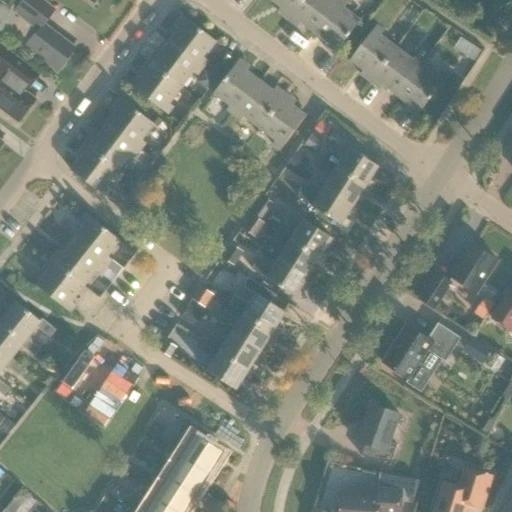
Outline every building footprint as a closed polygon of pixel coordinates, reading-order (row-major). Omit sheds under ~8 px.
[(23,46),(55,70),(73,46),(42,23),(53,9),(41,0),(20,0),(12,11),(36,29),(23,46)] [(289,19),(302,0),(272,0),(282,7),(279,11),(289,19)] [(315,32),(338,0),(302,0),(289,19),(299,26),(302,22),(315,32)] [(343,0),(338,0),(315,32),(328,42),(324,46),(335,54),(360,20),(344,7),(347,3),(343,0)] [(169,42),(203,67),(209,60),(205,57),(217,41),(183,15),(175,25),(179,29),(169,42)] [(371,81),(397,47),(381,35),(384,31),(376,25),(351,59),(364,69),(361,74),(371,81)] [(198,74),(203,67),(169,42),(160,54),(155,51),(148,61),(182,87),(194,71),(198,74)] [(471,43),(465,53),(475,60),(482,50),(471,43)] [(0,108),(17,122),(34,98),(27,93),(41,75),(0,44),(0,108)] [(397,94),(423,60),(415,55),(412,59),(397,47),(371,81),(381,89),(384,85),(397,94)] [(221,51),(208,70),(219,79),(232,59),(221,51)] [(234,114),(260,80),(247,71),(251,66),(240,58),(214,93),(231,105),(227,109),(234,114)] [(423,60),(397,94),(410,104),(406,108),(417,116),(443,82),(426,70),(430,66),(423,60)] [(182,87),(148,61),(140,71),(144,75),(134,88),(168,113),(174,106),(170,103),(182,87)] [(261,128),(286,94),(276,86),(273,90),(260,80),(234,114),(242,120),(245,116),(261,128)] [(286,94),(261,128),(276,140),(273,144),(281,149),(306,116),(293,105),(296,101),(286,94)] [(107,124),(141,150),(147,142),(142,139),(154,123),(120,97),(112,108),(117,111),(107,124)] [(141,150),(107,124),(97,137),(93,133),(86,142),(120,168),(131,154),(136,157),(141,150)] [(327,133),(317,126),(306,143),(316,150),(327,133)] [(120,168),(86,142),(78,153),(82,157),(72,170),(106,196),(112,188),(107,185),(120,168)] [(323,157),(370,188),(374,182),(370,179),(379,166),(350,147),(342,160),(337,157),(338,155),(328,149),(323,157)] [(325,186),(354,204),(362,191),(367,194),(370,188),(323,157),(318,166),(327,172),(328,170),(334,173),(325,186)] [(345,217),(354,204),(325,186),(317,199),(312,196),(313,194),(304,188),(298,196),(346,227),(350,220),(345,217)] [(109,198),(120,206),(126,199),(115,190),(109,198)] [(253,212),(262,219),(274,203),(264,196),(253,212)] [(117,275),(123,268),(108,256),(121,240),(87,213),(79,224),(83,227),(73,240),(107,266),(117,275)] [(242,227),(257,238),(266,224),(252,214),(242,227)] [(277,229),(325,260),(329,254),(324,251),(333,237),(304,219),(296,232),(291,229),(292,227),(283,221),(277,229)] [(280,258),(308,276),(316,263),(321,266),(325,260),(277,229),(272,238),(282,244),(283,242),(288,245),(280,258)] [(101,273),(107,266),(73,240),(63,252),(59,249),(51,259),(84,285),(97,270),(101,273)] [(474,242),(451,276),(476,293),(498,259),(474,242)] [(242,250),(231,243),(222,257),(233,264),(242,250)] [(300,289),(308,276),(280,258),(271,271),(266,268),(267,266),(258,260),(253,268),(300,298),(304,292),(300,289)] [(84,285),(51,259),(43,269),(47,272),(37,285),(70,311),(76,304),(72,301),(84,285)] [(437,272),(420,298),(435,308),(452,282),(437,272)] [(248,276),(245,282),(246,289),(256,295),(257,293),(272,302),(277,295),(248,276)] [(195,298),(207,305),(214,293),(202,286),(195,298)] [(230,303),(278,333),(282,327),(277,324),(286,311),(272,302),(257,293),(256,295),(249,306),(244,302),(245,301),(236,295),(230,303)] [(511,299),(506,295),(492,317),(511,330),(511,329),(511,299)] [(474,313),(485,319),(495,302),(485,296),(474,313)] [(17,303),(1,322),(26,341),(27,339),(37,327),(51,338),(52,337),(57,330),(43,319),(40,321),(17,303)] [(274,340),(278,333),(230,303),(225,311),(235,317),(236,316),(241,319),(233,332),(261,350),(269,337),(274,340)] [(182,316),(196,325),(203,314),(189,305),(182,316)] [(0,353),(10,361),(12,359),(22,347),(35,357),(41,350),(27,339),(26,341),(1,322),(0,323),(0,353)] [(461,337),(438,322),(428,338),(407,324),(382,361),(410,379),(428,350),(446,361),(461,337)] [(253,363),(261,350),(233,332),(225,344),(220,341),(221,339),(211,333),(206,342),(253,372),(257,366),(253,363)] [(462,350),(483,363),(492,349),(471,335),(462,350)] [(170,357),(176,347),(167,341),(160,351),(170,357)] [(249,378),(253,372),(206,342),(201,350),(210,356),(211,354),(216,358),(207,370),(236,389),(245,375),(249,378)] [(10,361),(0,353),(0,374),(6,367),(19,377),(25,369),(12,359),(10,361)] [(0,391),(4,395),(10,388),(0,379),(0,391)] [(400,413),(372,403),(363,427),(361,426),(356,440),(366,443),(361,455),(390,465),(397,443),(390,441),(400,413)] [(161,436),(166,428),(158,423),(153,431),(161,436)] [(192,440),(184,453),(182,455),(209,472),(222,451),(197,435),(198,433),(183,423),(178,431),(192,440)] [(169,477),(195,493),(209,472),(182,455),(184,453),(169,444),(164,452),(179,461),(171,474),(169,477)] [(169,477),(171,474),(156,465),(151,473),(165,482),(157,495),(156,498),(178,511),(183,511),(195,493),(169,477)] [(466,511),(469,504),(482,508),(492,475),(464,466),(459,485),(443,481),(433,511),(466,511)] [(178,511),(156,498),(157,495),(143,486),(137,494),(152,503),(145,511),(178,511)] [(401,511),(403,489),(379,488),(378,495),(338,493),(337,511),(401,511)] [(12,511),(15,511),(30,495),(22,489),(7,508),(12,511)]
